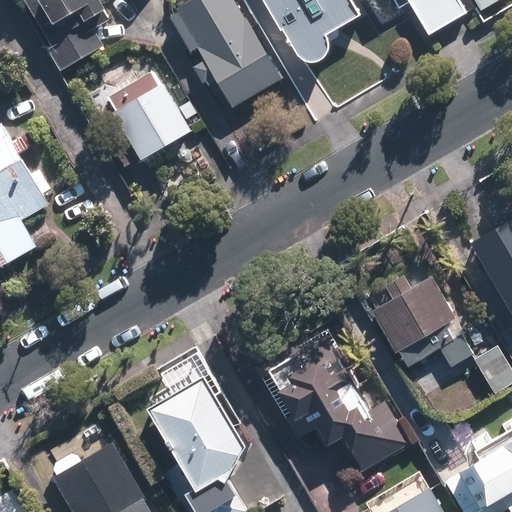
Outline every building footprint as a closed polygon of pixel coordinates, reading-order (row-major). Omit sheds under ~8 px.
[(30,0),(58,48),(53,51),(64,70),(106,46),(96,29),(113,20),(101,0),(30,0)] [(280,80),(234,0),(193,0),(177,9),(179,12),(170,17),(190,54),(199,49),(205,60),(194,66),(205,85),(217,79),(233,107),(280,80)] [(262,0),(281,30),(283,29),(302,56),(307,60),(313,62),(317,62),(322,61),(326,58),(329,54),(332,50),(333,45),(332,42),(330,36),(363,15),(354,0),(262,0)] [(459,0),(407,0),(428,35),(466,13),(459,0)] [(473,0),(478,9),(494,0),(473,0)] [(165,86),(156,71),(113,96),(122,111),(118,113),(126,128),(109,138),(126,167),(143,157),(144,159),(194,130),(167,84),(165,86)] [(52,204),(6,123),(0,126),(0,264),(2,268),(41,246),(26,219),(52,204)] [(511,316),(511,215),(510,212),(465,237),(511,316)] [(409,287),(402,275),(384,285),(391,298),(371,310),(396,353),(399,351),(407,365),(438,347),(449,366),(472,353),(460,333),(463,331),(431,275),(409,287)] [(408,443),(383,400),(370,407),(331,341),(307,354),(304,348),(266,370),(304,435),(318,427),(330,447),(338,442),(356,472),(408,443)] [(495,345),(473,358),(488,384),(510,371),(495,345)] [(236,511),(251,504),(233,472),(251,440),(210,369),(154,401),(200,481),(189,487),(203,511),(236,511)] [(491,397),(479,375),(461,385),(476,411),(494,401),(491,397)] [(511,416),(511,415),(511,393),(502,399),(511,416)] [(479,459),(446,479),(465,511),(498,511),(508,506),(511,511),(511,428),(474,451),(479,459)] [(156,511),(116,442),(57,477),(77,511),(156,511)] [(444,511),(430,486),(384,511),(444,511)]
